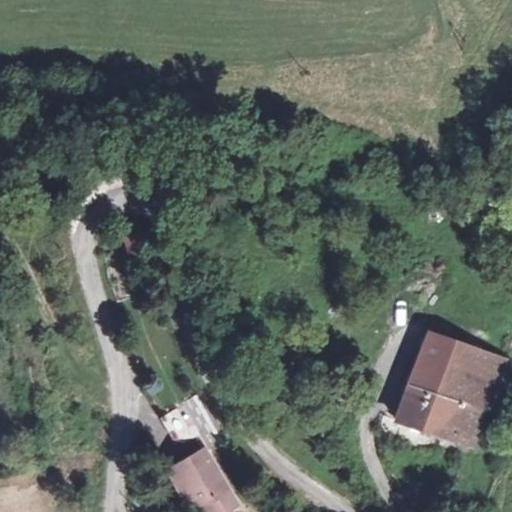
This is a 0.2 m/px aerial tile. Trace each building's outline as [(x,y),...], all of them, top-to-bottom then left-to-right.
[(182,124),(187,137),(197,134),(192,120),(182,124)] [(137,232),(120,236),(127,260),(144,255),(137,232)] [(502,371),(428,344),(395,424),(470,452),(502,371)] [(232,511),(202,460),(174,477),(194,511),(232,511)] [(194,511),(174,477),(166,482),(182,511),(194,511)]
